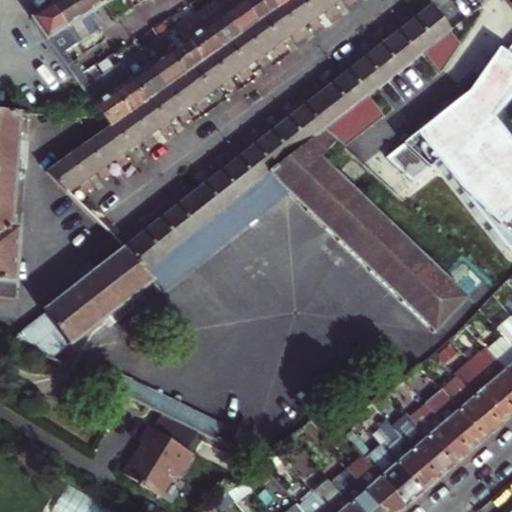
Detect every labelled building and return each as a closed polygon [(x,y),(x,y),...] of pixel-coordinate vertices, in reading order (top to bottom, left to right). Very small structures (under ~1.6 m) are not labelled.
[(90,37),(98,32),(77,0),(64,0),(56,5),(55,6),(80,44),(90,37)] [(96,21),(92,15),(100,9),(106,6),(102,0),(77,0),(98,32),(102,29),(96,21)] [(102,0),(106,6),(116,20),(125,14),(135,7),(129,0),(102,0)] [(219,0),(218,1),(243,36),(248,32),(261,23),(244,0),(219,0)] [(244,0),(261,23),(266,20),(281,9),(274,0),(244,0)] [(274,0),(281,9),(284,7),(293,0),(274,0)] [(305,0),(293,0),(284,7),(299,29),(302,33),(305,38),(313,32),(307,23),(317,16),(305,0)] [(331,0),(305,0),(317,16),(320,20),(323,25),(331,19),(325,11),(335,4),(331,0)] [(331,0),(335,4),(337,8),(341,12),(350,5),(346,0),(331,0)] [(209,7),(201,13),(225,49),(232,44),(243,36),(218,1),(209,7)] [(55,6),(35,18),(73,71),(78,68),(66,54),(73,49),(80,44),(55,6)] [(284,7),(281,9),(266,20),(282,42),(285,46),(288,50),(296,44),(290,36),(299,29),(284,7)] [(418,22),(436,44),(453,30),(435,8),(430,12),(418,22)] [(191,19),(182,25),(206,61),(214,56),(225,49),(201,13),(191,19)] [(272,49),(282,42),(266,20),(261,23),(248,32),(263,55),(266,60),(269,64),(278,57),(272,49)] [(402,35),(420,56),(425,53),(436,44),(418,22),(411,27),(402,35)] [(164,39),(187,75),(206,61),(182,25),(174,31),(164,39)] [(385,48),(403,70),(420,56),(402,35),(396,27),(390,32),(393,36),(396,40),(385,48)] [(436,44),(425,53),(441,73),(463,43),(453,30),(436,44)] [(255,61),(263,55),(248,32),(243,36),(232,44),(247,66),(249,70),(253,75),(261,69),(255,61)] [(187,75),(164,39),(155,44),(145,51),(169,88),(187,75)] [(368,62),(385,84),(403,70),(385,48),(379,40),(372,47),(375,51),(378,54),(368,62)] [(232,44),(225,49),(214,56),(229,79),(232,83),(235,88),(244,82),(238,73),(247,66),(232,44)] [(511,101),(511,48),(504,58),(498,54),(468,99),(386,165),(411,190),(436,169),(511,256),(511,254),(511,148),(510,147),(491,125),(511,101)] [(169,88),(145,51),(136,57),(126,64),(150,101),(169,88)] [(360,68),(352,75),(369,96),(370,96),(385,84),(368,62),(362,54),(354,60),(358,65),(360,68)] [(229,79),(214,56),(206,61),(187,75),(202,98),(212,91),(215,95),(218,99),(227,93),(222,85),(229,79)] [(133,113),(150,101),(126,64),(117,71),(108,77),(133,113)] [(344,81),(335,88),(352,110),(369,96),(352,75),(346,67),(338,73),(341,77),(344,81)] [(78,68),(73,71),(103,111),(114,127),(116,125),(133,113),(108,77),(100,83),(93,88),(78,68)] [(202,98),(187,75),(169,88),(185,110),(189,115),(192,119),(200,113),(194,104),(202,98)] [(329,81),(322,86),(326,91),(328,94),(319,101),(308,110),(325,131),(327,130),(352,110),(335,88),(329,81)] [(185,110),(169,88),(150,101),(167,124),(169,127),(173,132),(182,126),(176,117),(185,110)] [(352,110),(327,130),(346,148),(386,116),(370,96),(369,96),(352,110)] [(163,127),(167,124),(150,101),(133,113),(149,135),(152,139),(156,144),(164,139),(158,130),(163,127)] [(302,115),(292,123),(308,144),(325,131),(308,110),(302,102),(295,107),(299,112),(302,115)] [(0,282),(20,283),(23,229),(14,229),(22,108),(0,106),(0,282)] [(149,135),(133,113),(116,125),(132,147),(135,152),(138,156),(147,150),(140,141),(149,135)] [(284,129),(275,137),(291,158),(308,144),(292,123),(285,115),(278,122),(281,126),(284,129)] [(116,125),(114,127),(88,145),(104,167),(107,171),(110,176),(119,169),(113,161),(132,147),(116,125)] [(267,143),(258,150),(274,171),(291,158),(275,137),(268,129),(261,135),(264,139),(267,143)] [(274,171),(273,172),(294,194),(434,335),(470,299),(329,157),(341,145),(327,130),(325,131),(308,144),(291,158),(274,171)] [(251,156),(241,163),(258,184),(273,172),(274,171),(258,150),(252,142),(244,148),(248,153),(251,156)] [(104,167),(88,145),(71,158),(93,187),(102,182),(98,177),(96,173),(104,167)] [(234,169),(225,177),(241,198),(258,184),(241,163),(235,155),(228,161),(231,166),(234,169)] [(85,193),(93,187),(71,158),(50,173),(70,191),(79,185),(82,189),(85,193)] [(208,190),(225,211),(241,198),(225,177),(219,169),(211,175),(214,179),(217,183),(208,190)] [(185,267),(165,284),(172,291),(294,194),(273,172),(258,184),(241,198),(225,211),(198,232),(181,245),(173,251),(185,267)] [(181,212),(198,232),(225,211),(208,190),(202,182),(194,188),(198,192),(201,196),(181,212)] [(174,218),(165,225),(181,245),(198,232),(181,212),(175,203),(167,210),(171,214),(174,218)] [(158,231),(150,237),(166,257),(173,251),(181,245),(165,225),(159,217),(151,222),(154,226),(158,231)] [(141,244),(132,251),(151,269),(166,257),(150,237),(143,229),(135,235),(138,240),(141,244)] [(69,344),(74,344),(159,278),(151,269),(132,251),(131,251),(17,341),(53,358),(67,347),(69,344)] [(151,269),(159,278),(165,284),(185,267),(173,251),(166,257),(151,269)] [(505,336),(511,344),(511,326),(503,334),(505,336)] [(511,344),(505,336),(489,349),(511,375),(511,344)] [(479,370),(511,407),(511,375),(489,349),(487,347),(482,351),(490,360),(479,370)] [(482,351),(471,360),(479,370),(490,360),(482,351)] [(92,362),(85,374),(119,391),(124,377),(92,362)] [(463,384),(502,427),(509,420),(511,417),(511,407),(479,370),(463,384)] [(119,391),(126,395),(167,415),(204,434),(221,443),(228,428),(124,377),(119,391)] [(494,433),(502,427),(463,384),(449,397),(486,440),(494,433)] [(449,397),(434,410),(471,453),(479,447),(486,440),(449,397)] [(418,424),(455,467),(464,459),(471,453),(434,410),(418,424)] [(403,437),(439,480),(447,473),(455,467),(418,424),(410,414),(395,427),(403,437)] [(176,481),(185,480),(199,457),(192,453),(204,434),(167,415),(157,432),(153,429),(145,443),(149,446),(141,458),(139,457),(127,476),(165,500),(176,481)] [(403,437),(388,450),(423,494),(432,486),(439,480),(403,437)] [(388,450),(377,460),(360,439),(354,444),(408,507),(416,500),(423,494),(388,450)] [(355,478),(385,511),(402,511),(408,507),(354,444),(347,450),(364,470),(355,478)] [(339,479),(333,484),(357,511),(385,511),(355,478),(345,486),(339,479)] [(244,481),(228,494),(235,502),(236,503),(251,490),(244,481)] [(315,494),(330,511),(357,511),(333,484),(330,481),(315,494)] [(228,494),(214,506),(219,511),(222,511),(235,502),(228,494)] [(314,494),(300,506),(305,511),(330,511),(315,494),(314,494)] [(298,503),(288,511),(305,511),(300,506),(298,503)]
